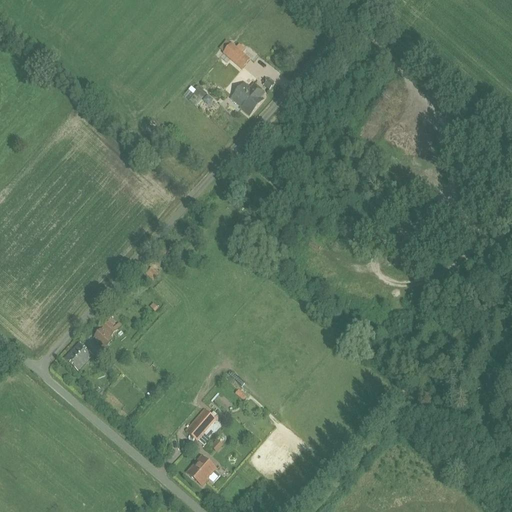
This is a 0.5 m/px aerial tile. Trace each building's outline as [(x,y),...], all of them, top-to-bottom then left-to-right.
[(251,60),(243,53),(246,50),(240,44),(237,47),(232,43),(223,54),(242,70),(251,60)] [(270,91),(275,85),(268,80),(263,86),(270,91)] [(231,99),(241,108),(240,109),(249,117),(264,100),(262,97),(265,94),(255,85),(251,89),(245,83),(231,99)] [(198,86),(195,90),(204,97),(207,95),(198,86)] [(117,325),(111,319),(103,328),(112,337),(121,327),(118,324),(117,325)] [(112,337),(103,328),(94,337),(105,348),(113,339),(112,337)] [(78,371),(92,356),(79,343),(65,359),(78,371)] [(206,411),(186,433),(199,442),(218,422),(206,411)] [(216,472),(217,470),(202,457),(187,474),(202,487),(209,480),(214,484),(220,476),(216,472)]
